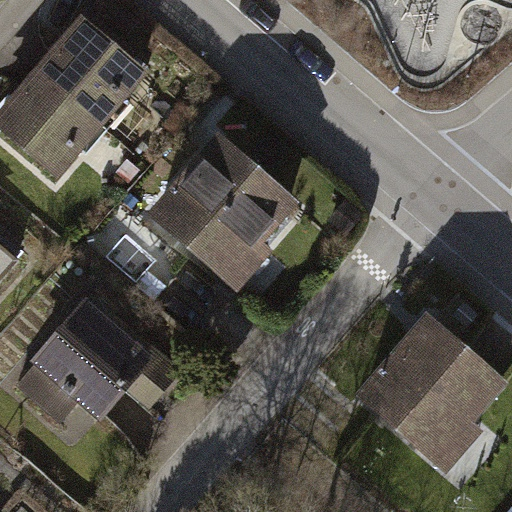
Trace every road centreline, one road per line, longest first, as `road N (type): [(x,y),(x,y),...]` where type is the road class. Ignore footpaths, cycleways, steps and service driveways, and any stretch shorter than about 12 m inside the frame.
road 1 (residential): [(158,511),(437,198)]
road 2 (residential): [(209,0),(437,198)]
